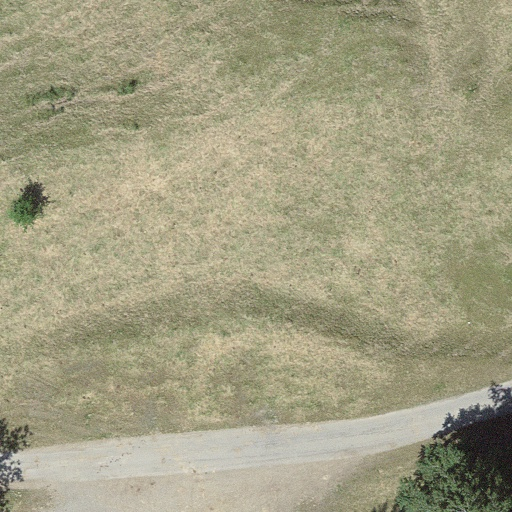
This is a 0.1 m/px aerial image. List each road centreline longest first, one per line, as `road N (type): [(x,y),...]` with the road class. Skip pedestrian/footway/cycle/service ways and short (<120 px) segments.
road 1 (unclassified): [(0,469),(362,446),(511,396)]
road 2 (track): [(362,446),(122,511)]
